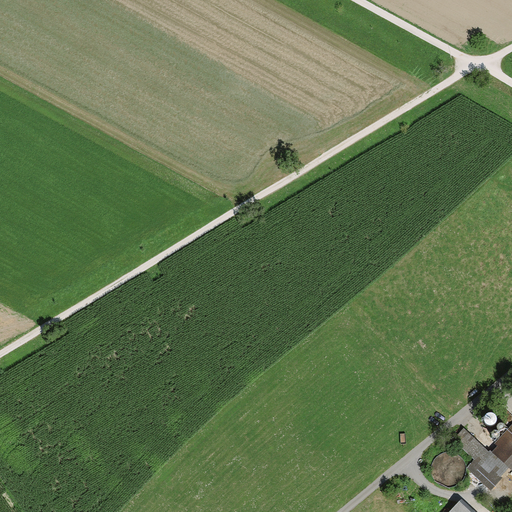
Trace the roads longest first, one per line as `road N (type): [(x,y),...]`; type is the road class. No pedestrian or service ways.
road 1 (track): [(0,353),(511,46)]
road 2 (unclassified): [(341,511),(511,371)]
road 3 (track): [(511,83),(358,0)]
